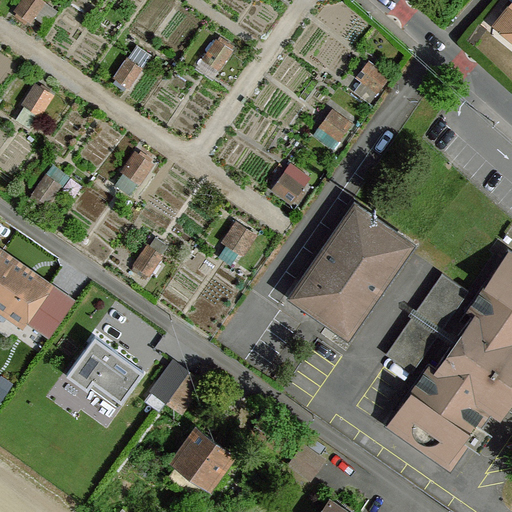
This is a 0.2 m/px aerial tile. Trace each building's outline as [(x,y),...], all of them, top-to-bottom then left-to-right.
[(511,6),(495,27),(511,40),(511,6)] [(46,110),(57,89),(41,80),(30,101),(46,110)] [(341,146),(358,118),(338,105),(320,134),(341,146)] [(291,161),(278,191),(302,201),(315,172),(291,161)] [(355,203),(286,301),(351,346),(420,248),(355,203)] [(254,261),(268,232),(239,217),(224,247),(254,261)] [(511,248),(383,429),(450,476),(493,414),(505,423),(511,412),(511,248)] [(73,301),(0,252),(0,312),(45,343),(73,301)] [(444,268),(391,350),(420,369),(473,287),(444,268)] [(102,334),(73,383),(124,414),(153,364),(102,334)] [(173,357),(144,396),(178,420),(206,382),(173,357)] [(56,380),(25,424),(66,452),(96,409),(56,380)] [(198,422),(168,458),(207,490),(237,453),(198,422)] [(342,511),(322,498),(313,511),(342,511)]
